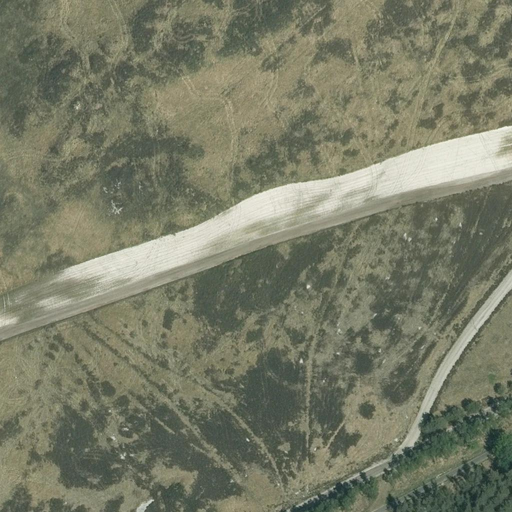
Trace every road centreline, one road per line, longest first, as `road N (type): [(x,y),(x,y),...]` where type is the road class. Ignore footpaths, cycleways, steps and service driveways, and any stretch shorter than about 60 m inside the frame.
road 1 (track): [(0,340),(246,251),(511,178)]
road 2 (track): [(511,281),(442,377),(397,459),(385,511)]
road 3 (track): [(297,511),(511,400)]
road 4 (unclassified): [(379,511),(511,442)]
